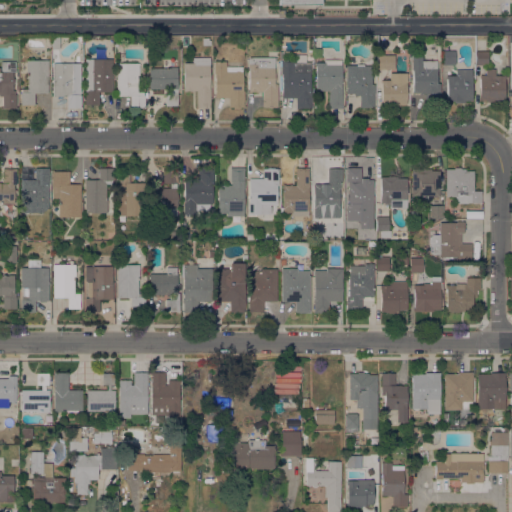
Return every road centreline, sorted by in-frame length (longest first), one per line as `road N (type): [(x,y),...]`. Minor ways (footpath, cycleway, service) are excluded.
road 1 (tertiary): [(511,24),(0,25)]
road 2 (residential): [(498,342),(0,341)]
road 3 (residential): [(491,143),(475,136),(0,136)]
road 4 (residential): [(498,342),(499,159),(491,143)]
